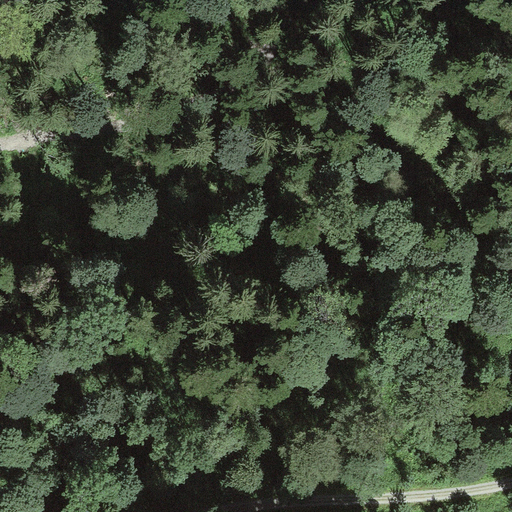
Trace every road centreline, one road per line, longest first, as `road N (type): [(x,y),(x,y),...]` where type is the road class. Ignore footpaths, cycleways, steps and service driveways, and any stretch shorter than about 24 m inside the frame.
road 1 (track): [(317,0),(270,55),(206,100),(103,130),(0,136)]
road 2 (track): [(291,511),(511,483)]
